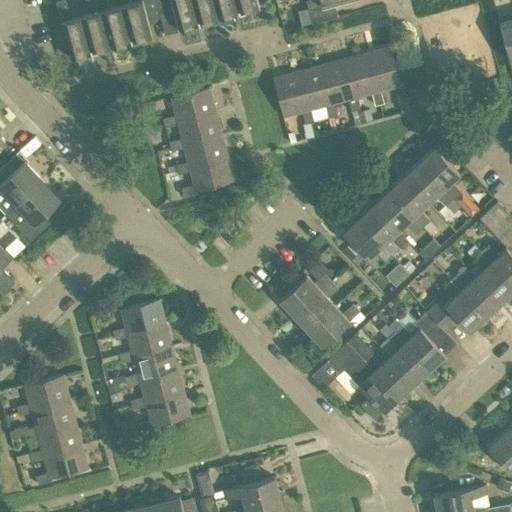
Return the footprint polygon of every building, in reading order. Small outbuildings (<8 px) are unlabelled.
[(89,49),(80,16),(70,19),(65,0),(56,0),(55,1),(60,21),(70,57),(84,53),(83,51),(89,49)] [(96,50),(109,47),(96,0),(87,0),(91,13),(80,16),(89,49),(95,47),(96,50)] [(129,38),(120,5),(110,8),(107,0),(96,0),(109,47),(124,43),(123,40),(129,38)] [(160,16),(159,13),(158,13),(154,0),(131,0),(132,2),(120,5),(129,38),(134,37),(135,40),(149,36),(145,20),(160,16)] [(197,20),(191,0),(154,0),(158,13),(159,13),(172,10),(177,28),(192,25),(191,22),(197,20)] [(219,24),(213,0),(191,0),(197,20),(203,19),(204,21),(217,18),(219,24)] [(237,10),(234,0),(213,0),(219,24),(234,20),(231,11),(237,10)] [(234,0),(237,10),(243,8),(244,11),(258,7),(256,0),(234,0)] [(305,0),(312,23),(337,16),(334,4),(347,0),(305,0)] [(511,19),(498,23),(511,72),(511,19)] [(389,47),(371,51),(368,52),(365,53),(375,91),(379,90),(393,86),(397,99),(405,96),(402,83),(399,84),(389,47)] [(382,103),(379,90),(375,91),(365,53),(342,59),(355,110),(359,109),(356,96),(370,93),(373,105),(382,103)] [(350,111),(355,110),(342,59),(319,65),(329,104),(332,103),(347,99),(350,111)] [(335,115),(332,103),(329,104),(319,65),(295,72),(306,110),(307,109),(309,109),(323,105),(327,118),(335,115)] [(280,76),(277,76),(271,78),(281,116),(300,111),(303,124),(310,122),(312,121),(309,109),(306,110),(295,72),(280,76)] [(176,119),(214,109),(208,86),(170,96),(174,115),(163,118),(165,127),(177,124),(176,119)] [(180,138),(169,141),(171,150),(183,147),(182,143),(220,132),(214,109),(176,119),(177,124),(180,138)] [(310,122),(303,124),(305,131),(304,132),(305,137),(314,135),(310,122)] [(182,143),(183,147),(186,161),(175,164),(177,173),(189,170),(187,165),(226,155),(220,132),(182,143)] [(417,161),(459,206),(460,206),(453,198),(460,191),(450,180),(458,173),(433,146),(417,161)] [(189,170),(192,184),(181,187),(183,196),(197,193),(196,189),(232,179),(226,155),(187,165),(189,170)] [(0,190),(13,205),(40,180),(23,161),(4,179),(0,174),(0,190)] [(453,212),(459,206),(417,161),(402,175),(427,202),(436,194),(453,212)] [(420,208),(427,202),(402,175),(387,189),(422,226),(423,225),(430,219),(420,208)] [(40,180),(13,205),(29,222),(17,233),(26,243),(47,223),(39,215),(57,199),(40,180)] [(415,233),(422,226),(387,189),(372,203),(396,230),(405,222),(415,233)] [(487,227),(506,210),(497,200),(478,218),(487,227)] [(472,203),(465,210),(471,216),(479,208),(474,201),(472,203)] [(396,230),(372,203),(356,217),(391,255),(399,247),(389,237),(396,230)] [(495,236),(511,220),(511,216),(506,210),(487,227),(495,236)] [(12,212),(0,224),(0,226),(10,236),(23,223),(12,212)] [(385,261),(391,255),(356,217),(340,232),(365,259),(375,250),(385,261)] [(430,219),(423,225),(430,233),(437,227),(430,219)] [(503,245),(511,236),(511,220),(495,236),(503,245)] [(510,253),(511,250),(511,236),(503,245),(504,246),(510,253)] [(341,249),(351,259),(359,252),(349,241),(341,249)] [(511,255),(510,253),(504,246),(496,253),(488,244),(480,251),(511,286),(511,255)] [(0,289),(11,279),(0,267),(0,247),(1,247),(0,246),(0,289)] [(499,303),(511,291),(511,286),(480,251),(473,257),(482,267),(473,275),(499,303)] [(409,273),(415,267),(408,260),(402,265),(409,272),(409,273)] [(292,314),(330,279),(324,272),(312,283),(304,274),(278,299),(292,314)] [(499,303),(473,275),(465,282),(457,272),(449,279),(458,288),(484,317),(499,303)] [(306,330),(333,305),(326,298),(338,287),(330,279),(292,314),(306,330)] [(469,331),(484,317),(458,288),(449,279),(442,285),(451,295),(444,301),(439,296),(437,299),(434,296),(424,305),(427,309),(425,310),(445,331),(458,320),(469,331)] [(125,331),(164,322),(158,298),(120,308),(124,327),(112,330),(114,339),(127,335),(125,331)] [(321,345),(347,321),(359,310),(352,302),(340,313),(333,305),(306,330),(321,345)] [(364,316),(359,310),(347,321),(353,326),(364,316)] [(418,327),(411,334),(395,317),(387,325),(392,330),(428,369),(444,355),(433,343),(445,331),(425,310),(413,321),(418,327)] [(131,355),(170,345),(164,322),(125,331),(127,335),(130,350),(118,353),(120,362),(132,359),(131,355)] [(387,355),(413,383),(428,369),(392,330),(385,336),(396,347),(388,354),(387,355)] [(413,383),(387,355),(380,362),(365,346),(358,352),(347,340),(346,341),(398,397),(413,383)] [(383,412),(398,397),(346,341),(327,359),(339,372),(343,368),(368,396),(360,403),(372,416),(380,408),(383,412)] [(137,378),(176,368),(170,345),(131,355),(132,359),(136,373),(124,376),(126,385),(138,382),(137,378)] [(143,401),(182,391),(176,368),(137,378),(138,382),(142,396),(130,400),(132,408),(144,405),(143,401)] [(30,407),(69,397),(62,373),(23,384),(28,402),(16,405),(19,415),(31,411),(30,407)] [(143,401),(144,405),(148,420),(136,423),(138,431),(151,428),(151,425),(188,415),(182,391),(143,401)] [(36,431),(75,420),(69,397),(30,407),(31,411),(35,425),(27,428),(26,425),(8,430),(11,437),(24,434),(25,437),(37,434),(36,431)] [(43,454),(81,443),(75,420),(36,431),(37,434),(41,448),(29,452),(31,460),(43,457),(43,454)] [(511,421),(501,432),(511,443),(511,421)] [(511,443),(501,432),(486,446),(511,473),(511,472),(511,443)] [(43,454),(43,457),(47,471),(35,475),(38,484),(51,480),(51,477),(88,467),(81,443),(43,454)] [(244,508),(279,499),(273,476),(222,490),(224,498),(241,494),(244,508)] [(436,511),(459,511),(471,510),(469,497),(486,494),(484,484),(433,493),(436,511)] [(202,511),(217,511),(213,493),(199,497),(202,511)] [(194,511),(197,511),(193,495),(179,499),(178,496),(156,502),(158,511),(194,511)] [(282,511),(279,499),(244,508),(245,511),(282,511)] [(134,508),(135,511),(158,511),(156,502),(134,508)]
